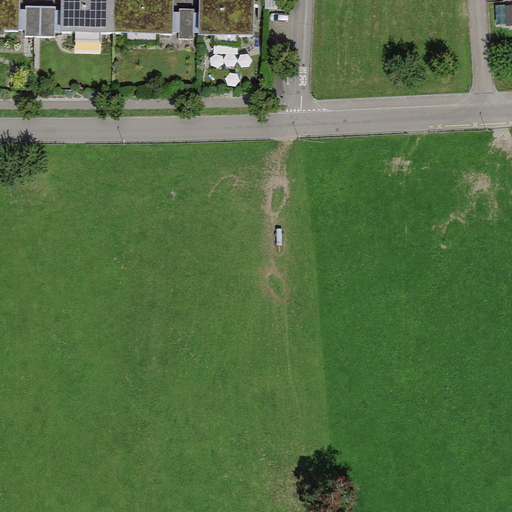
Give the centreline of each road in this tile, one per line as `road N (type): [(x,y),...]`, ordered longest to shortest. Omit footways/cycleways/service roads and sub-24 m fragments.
road 1 (residential): [(302,122),(0,128)]
road 2 (residential): [(511,112),(302,122)]
road 3 (residential): [(305,0),(302,122)]
